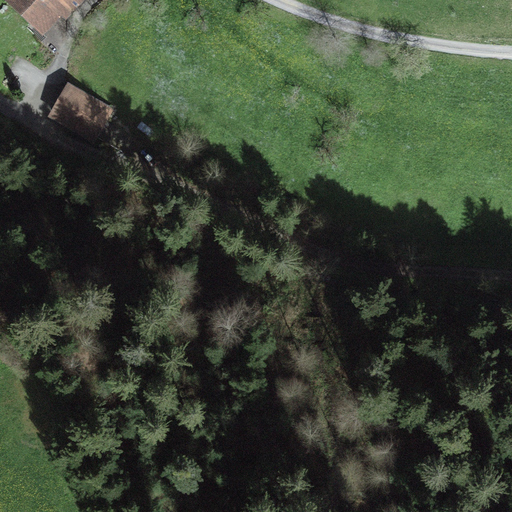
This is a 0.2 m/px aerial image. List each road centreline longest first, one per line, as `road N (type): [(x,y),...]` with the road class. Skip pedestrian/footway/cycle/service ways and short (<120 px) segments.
road 1 (residential): [(511,279),(393,270),(314,251),(72,148),(0,103)]
road 2 (track): [(511,52),(393,37),(272,0)]
